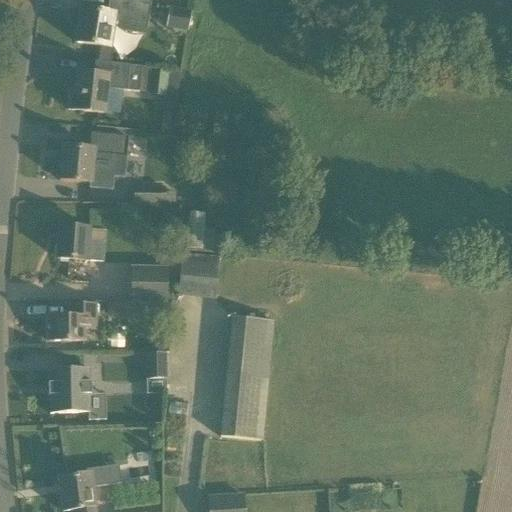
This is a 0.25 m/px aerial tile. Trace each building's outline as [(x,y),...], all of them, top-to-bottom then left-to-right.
[(148,20),(150,5),(150,4),(123,0),(115,0),(113,16),(81,11),(75,44),(96,47),(109,49),(112,31),(136,34),(139,19),(148,20)] [(188,33),(191,12),(170,8),(167,29),(188,33)] [(67,111),(103,115),(106,90),(147,95),(165,97),(168,72),(141,69),(141,67),(97,63),(95,76),(77,74),(75,94),(69,93),(67,111)] [(169,135),(172,114),(162,113),(160,134),(169,135)] [(59,182),(87,184),(87,183),(93,183),(95,167),(106,168),(123,170),(124,164),(125,155),(126,138),(92,135),(90,151),(63,148),(59,182)] [(133,204),(164,204),(164,203),(165,193),(165,189),(134,188),(133,204)] [(189,214),(186,250),(213,253),(215,231),(203,230),(204,216),(189,214)] [(102,264),(106,232),(59,228),(56,260),(102,264)] [(213,300),(218,260),(205,259),(200,298),(213,300)] [(130,305),(160,305),(173,305),(173,270),(131,270),(130,305)] [(96,332),(96,305),(69,305),(69,319),(48,319),(48,343),(84,343),(84,332),(96,332)] [(160,305),(159,321),(173,321),(173,305),(160,305)] [(267,442),(275,322),(234,319),(226,439),(267,442)] [(166,381),(165,355),(145,355),(146,381),(166,381)] [(49,385),(47,385),(48,397),(49,397),(49,415),(89,414),(89,396),(90,396),(90,384),(89,384),(88,370),(48,371),(49,385)] [(89,476),(66,479),(58,480),(62,511),(71,511),(76,511),(96,511),(96,508),(94,508),(92,488),(119,484),(117,468),(89,471),(89,476)] [(208,499),(209,511),(243,511),(243,497),(208,499)]
